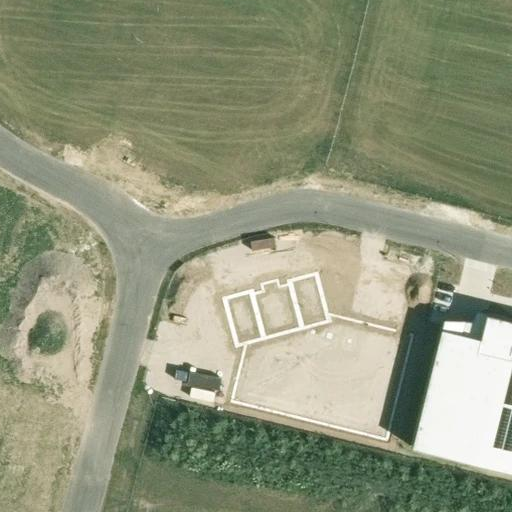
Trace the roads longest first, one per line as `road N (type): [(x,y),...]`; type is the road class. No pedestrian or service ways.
road 1 (unclassified): [(139,247),(306,205),(511,253)]
road 2 (unclassified): [(139,247),(141,294),(79,511)]
road 3 (unclassified): [(0,147),(119,209),(139,247)]
